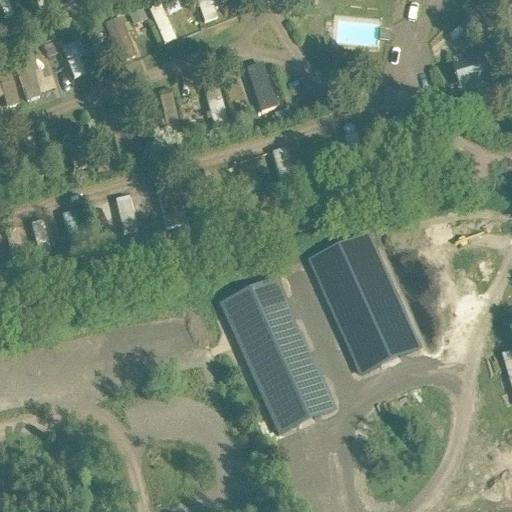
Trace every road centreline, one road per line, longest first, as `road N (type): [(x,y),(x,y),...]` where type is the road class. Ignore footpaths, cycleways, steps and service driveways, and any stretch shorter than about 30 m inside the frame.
road 1 (track): [(511,168),(0,316)]
road 2 (track): [(413,511),(448,470),(474,350),(511,258)]
road 3 (track): [(0,432),(81,412),(111,427),(130,462),(139,511)]
road 4 (track): [(126,455),(156,427),(211,444),(221,492),(200,511)]
